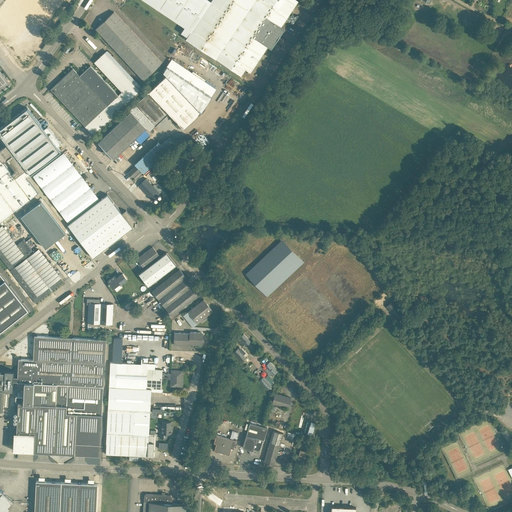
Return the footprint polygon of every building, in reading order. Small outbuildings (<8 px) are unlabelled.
[(22,0),(2,30),(12,37),(37,0),(38,0),(41,2),(42,0),(22,0)] [(245,69),(250,72),(268,46),(271,48),(284,29),(281,27),(298,1),(297,0),(211,0),(211,1),(209,0),(145,0),(185,27),(181,32),(187,36),(186,38),(241,75),(245,69)] [(96,29),(143,80),(162,62),(114,11),(96,29)] [(13,43),(29,54),(37,41),(21,31),(13,43)] [(50,89),(85,126),(94,135),(141,90),(105,52),(94,62),(122,91),(118,95),(91,65),(80,75),(73,68),(50,89)] [(167,75),(134,106),(153,127),(168,112),(183,128),(201,111),(216,89),(188,70),(184,77),(167,66),(163,71),(167,75)] [(130,109),(131,111),(98,142),(104,149),(103,150),(103,153),(105,153),(106,153),(107,152),(114,159),(121,152),(135,138),(140,143),(150,134),(145,129),(147,127),(150,130),(153,127),(134,106),(130,109)] [(9,145),(5,148),(0,151),(0,221),(38,192),(26,176),(27,176),(30,173),(31,174),(57,154),(61,151),(57,146),(61,143),(48,126),(44,129),(28,107),(0,128),(0,137),(5,144),(7,143),(9,145)] [(185,149),(178,155),(186,163),(193,157),(185,149)] [(34,176),(51,199),(81,176),(73,164),(64,153),(63,153),(34,176)] [(180,170),(186,163),(178,155),(170,163),(176,170),(180,170)] [(140,176),(144,173),(136,165),(127,173),(132,178),(133,176),(136,180),(140,176)] [(51,199),(69,222),(99,200),(81,176),(51,199)] [(138,185),(152,200),(162,190),(155,183),(153,185),(146,178),(138,185)] [(68,224),(93,257),(132,228),(133,229),(136,226),(137,226),(137,222),(126,210),(122,213),(107,194),(68,224)] [(41,201),(21,216),(46,247),(65,232),(41,201)] [(64,281),(39,248),(34,252),(24,239),(17,245),(2,225),(0,227),(0,256),(36,303),(64,281)] [(266,296),(303,262),(281,238),(244,273),(266,296)] [(137,259),(145,269),(139,273),(149,286),(176,265),(166,252),(160,256),(153,246),(137,259)] [(180,269),(152,291),(172,316),(199,293),(180,269)] [(0,331),(28,309),(0,272),(0,331)] [(114,288),(127,279),(123,273),(116,278),(115,276),(108,280),(114,288)] [(375,302),(379,305),(389,296),(385,292),(375,302)] [(89,304),(88,323),(112,324),(113,303),(100,303),(100,299),(87,298),(87,304),(89,304)] [(193,327),(197,323),(213,311),(204,299),(183,315),(188,321),(193,327)] [(405,314),(392,300),(386,306),(399,320),(405,314)] [(174,338),(203,339),(203,333),(202,332),(191,331),(190,332),(190,333),(174,332),(174,338)] [(241,339),(245,344),(248,346),(252,342),(243,333),(239,337),(241,339)] [(100,449),(106,339),(37,336),(34,338),(33,359),(21,359),(19,361),(18,377),(14,377),(14,370),(5,370),(5,373),(0,372),(0,386),(4,386),(4,389),(13,390),(14,381),(25,382),(24,402),(23,402),(23,396),(16,396),(15,401),(18,402),(17,432),(14,432),(13,450),(33,451),(100,455),(100,449)] [(202,346),(203,339),(174,338),(174,344),(175,344),(189,345),(190,346),(201,347),(202,346)] [(239,350),(241,348),(240,346),(237,348),(233,353),(242,362),(246,358),(245,356),(239,350)] [(272,372),(271,374),(272,376),(274,375),(275,374),(279,371),(270,361),(266,365),(272,372)] [(162,378),(162,373),(162,369),(147,369),(147,364),(110,362),(109,386),(151,388),(161,389),(162,378)] [(162,373),(162,378),(171,379),(171,385),(182,386),(182,370),(172,370),(172,373),(162,373)] [(274,383),(273,382),(271,383),(265,377),(264,376),(259,380),(268,389),(272,385),(274,383)] [(108,409),(106,454),(148,456),(149,440),(154,441),(155,433),(149,433),(150,424),(151,388),(109,386),(108,409)] [(275,393),(272,402),(288,407),(291,397),(275,393)] [(316,422),(308,420),(305,432),(312,434),(316,422)] [(162,428),(161,428),(160,437),(167,438),(167,433),(172,433),(172,429),(171,428),(171,421),(162,421),(162,428)] [(259,425),(250,423),(243,446),(244,448),(248,449),(251,453),(259,425)] [(259,425),(251,453),(251,455),(257,456),(259,455),(267,428),(259,425)] [(233,448),(236,440),(238,432),(232,430),(230,438),(216,434),(214,442),(216,443),(214,450),(229,454),(231,447),(233,448)] [(273,430),(270,441),(264,461),(274,464),(283,433),(273,430)] [(307,451),(300,449),(296,463),(303,465),(307,451)] [(36,481),(34,511),(96,511),(98,483),(36,481)] [(3,492),(1,490),(0,490),(0,511),(3,511),(4,511),(3,511),(7,511),(9,509),(7,507),(13,500),(3,492)] [(144,495),(142,511),(186,511),(187,504),(172,503),(173,497),(171,495),(165,494),(165,492),(162,492),(162,494),(146,493),(144,495)]
